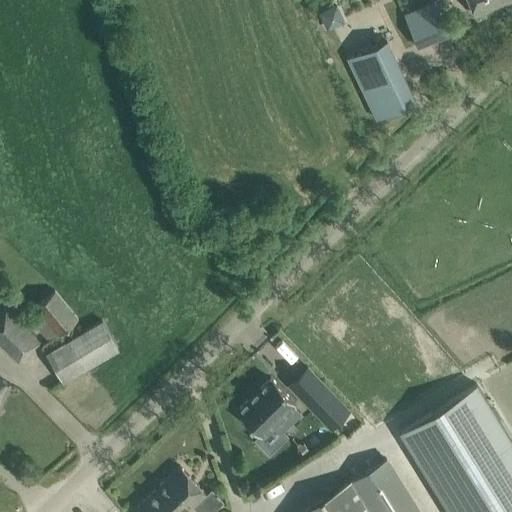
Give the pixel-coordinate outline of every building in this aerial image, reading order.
[(468,0),(474,14),(509,0),(468,0)] [(405,15),(417,46),(447,34),(434,3),(405,15)] [(347,59),(376,118),(414,99),(384,40),(347,59)] [(32,319),(37,325),(50,341),(79,317),(56,289),(35,306),(40,312),(32,319)] [(0,314),(0,342),(11,353),(17,359),(39,339),(14,312),(17,309),(12,304),(0,314)] [(118,347),(101,319),(46,353),(62,380),(118,347)] [(270,377),(268,379),(238,408),(237,408),(236,409),(258,432),(261,435),(262,434),(262,433),(273,422),(281,431),(300,413),(292,405),(294,402),(295,403),(296,402),(292,399),(270,376),(269,376),(269,377),(270,377)] [(0,378),(0,404),(10,383),(0,378)] [(323,379),(304,397),(332,426),(351,408),(323,379)] [(511,511),(511,440),(476,383),(399,430),(450,511),(511,511)] [(419,511),(386,458),(298,511),(419,511)] [(186,511),(207,493),(193,479),(179,465),(134,508),(138,511),(186,511)]
